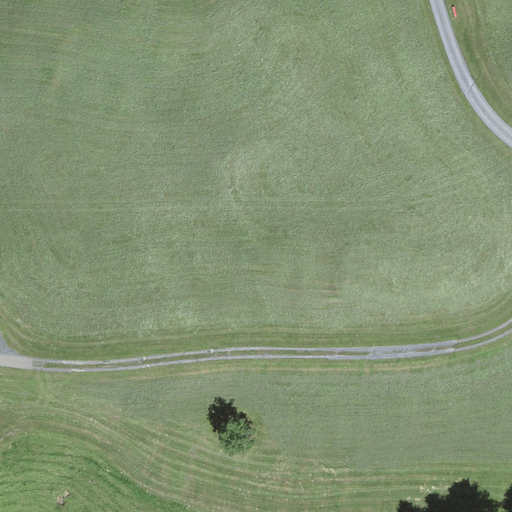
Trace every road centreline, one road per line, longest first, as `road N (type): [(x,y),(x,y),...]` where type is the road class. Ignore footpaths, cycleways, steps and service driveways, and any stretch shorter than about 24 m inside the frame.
road 1 (track): [(2,362),(213,227),(511,157)]
road 2 (track): [(0,362),(79,369),(350,354),(465,345),(511,325)]
road 3 (track): [(438,0),(456,67),(511,131)]
